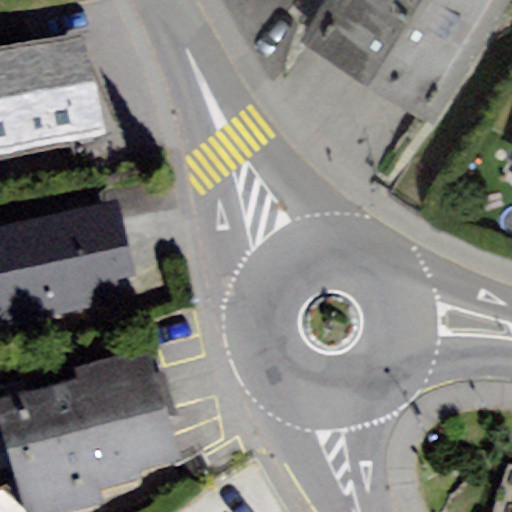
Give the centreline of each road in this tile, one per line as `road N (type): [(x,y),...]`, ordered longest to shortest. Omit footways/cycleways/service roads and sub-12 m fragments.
road 1 (residential): [(152,0),(296,267)]
road 2 (residential): [(296,267),(267,300),(262,343),(283,382),(323,401)]
road 3 (residential): [(323,401),(346,401),(387,379),(400,360),(405,314)]
road 4 (residential): [(405,314),(397,293),(363,262),(317,258),(296,267)]
